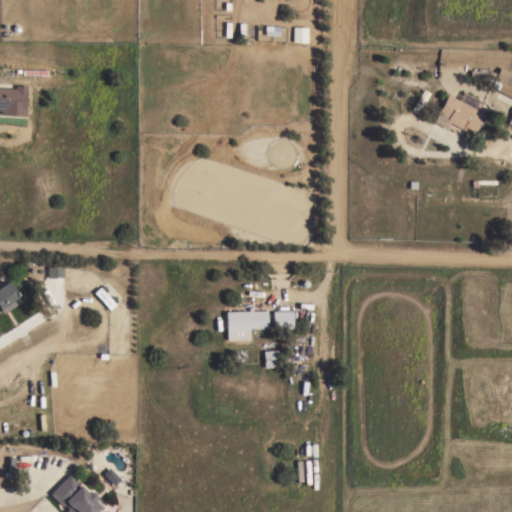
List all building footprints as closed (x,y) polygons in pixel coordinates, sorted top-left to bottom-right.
[(306,43),(306,28),(290,27),(290,43),(306,43)] [(490,86),(493,80),(492,80),(499,67),(511,73),(511,99),(496,90),(497,90),(490,86)] [(476,71),(476,68),(484,69),(484,71),(494,72),(493,77),(492,77),(492,80),(492,81),(480,80),(480,81),(469,80),(469,78),(468,78),(469,70),(476,71)] [(0,87),(13,88),(13,86),(25,86),(25,91),(24,91),(23,110),(24,110),(24,115),(0,114),(0,87)] [(422,89),(428,93),(416,114),(409,110),(422,89)] [(456,100),(461,91),(482,102),(477,111),(483,114),(473,132),(463,127),(462,130),(447,123),(444,129),(431,121),(445,94),(456,100)] [(61,266),(62,277),(46,278),(46,267),(61,266)] [(0,285),(6,281),(20,301),(0,314),(0,285)] [(91,293),(98,287),(101,290),(104,287),(106,289),(103,293),(108,299),(112,296),(114,298),(111,301),(113,304),(107,310),(91,293)] [(224,340),(224,327),(223,327),(223,324),(223,318),(222,315),(223,315),(223,312),(247,311),(246,308),(250,308),(250,311),(265,310),(266,328),(247,328),(247,340),(224,340)] [(291,311),(291,328),(271,328),(271,311),(291,311)] [(275,350),(276,367),(262,368),(261,351),(275,350)] [(107,475),(111,479),(108,481),(113,486),(119,480),(111,472),(107,475)] [(92,500),(99,507),(94,511),(63,511),(66,509),(62,505),(61,506),(48,494),(67,474),(85,492),(86,491),(90,491),(94,495),(94,499),(92,500)]
